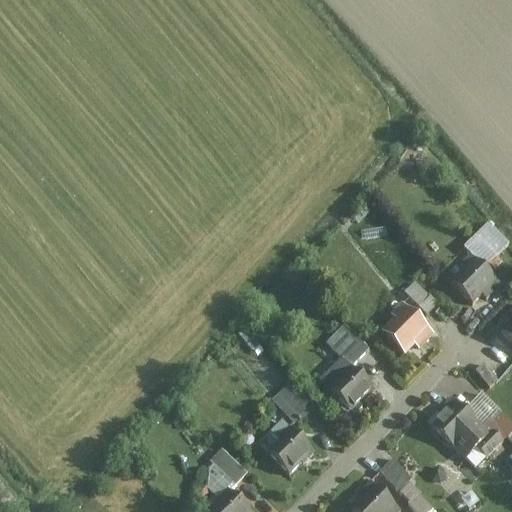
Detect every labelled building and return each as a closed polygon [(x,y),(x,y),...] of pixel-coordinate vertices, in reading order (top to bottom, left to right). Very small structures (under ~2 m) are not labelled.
[(484,271),(506,249),(486,229),(461,253),(469,262),(445,286),(474,315),(501,289),(484,271)] [(420,281),(409,292),(430,314),(441,303),(420,281)] [(401,308),(373,337),(404,367),(432,337),(401,308)] [(511,316),(491,335),(511,358),(511,316)] [(348,372),(366,356),(343,331),(326,348),(348,372)] [(347,418),(369,396),(340,367),(318,388),(347,418)] [(309,413),(288,393),(271,410),(293,431),(309,413)] [(458,462),(484,435),(449,401),(422,428),(458,462)] [(283,484),(309,459),(278,428),(253,452),(283,484)] [(511,479),(511,457),(500,468),(511,480),(511,479)] [(242,480),(217,459),(207,471),(232,492),(242,480)] [(397,511),(372,486),(344,511),(397,511)] [(240,511),(222,493),(203,511),(240,511)] [(423,511),(409,493),(397,503),(404,511),(423,511)]
